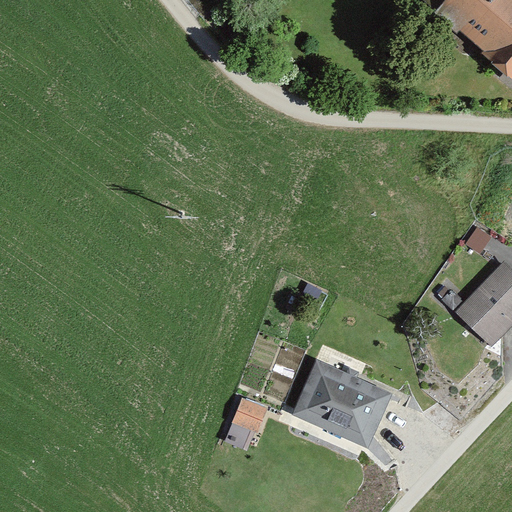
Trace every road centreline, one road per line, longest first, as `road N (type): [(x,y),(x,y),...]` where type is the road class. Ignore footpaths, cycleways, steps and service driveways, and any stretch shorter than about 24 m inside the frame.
road 1 (track): [(511,126),(408,123),(297,107),(240,77),(169,0)]
road 2 (residential): [(397,511),(511,384)]
